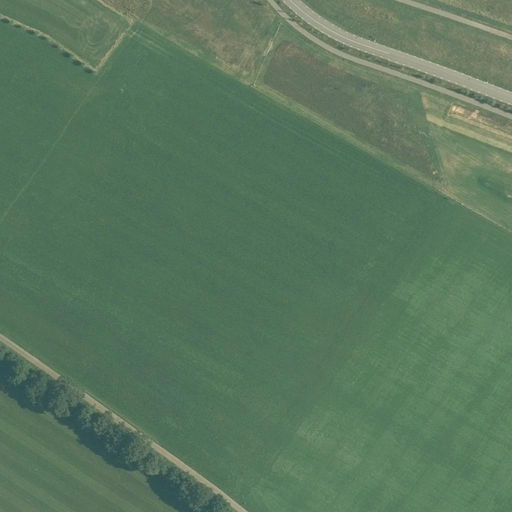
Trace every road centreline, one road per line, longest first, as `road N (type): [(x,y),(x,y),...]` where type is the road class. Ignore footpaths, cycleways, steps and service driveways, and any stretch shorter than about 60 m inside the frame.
road 1 (unclassified): [(242,511),(0,337)]
road 2 (tertiary): [(511,99),(349,40),(287,0)]
